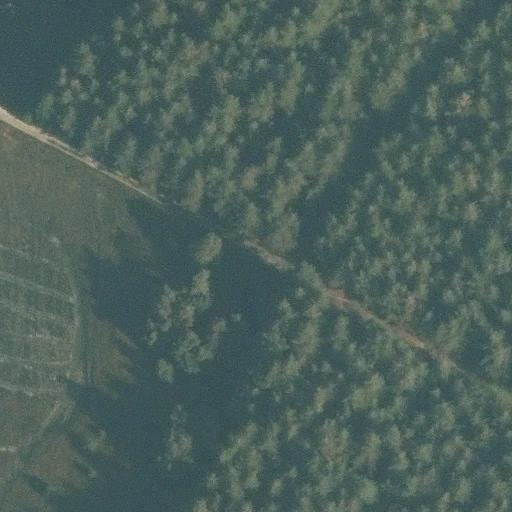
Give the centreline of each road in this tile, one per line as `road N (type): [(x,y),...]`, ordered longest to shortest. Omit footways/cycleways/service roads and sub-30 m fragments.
road 1 (track): [(511,404),(278,263),(0,115)]
road 2 (track): [(278,263),(169,511)]
